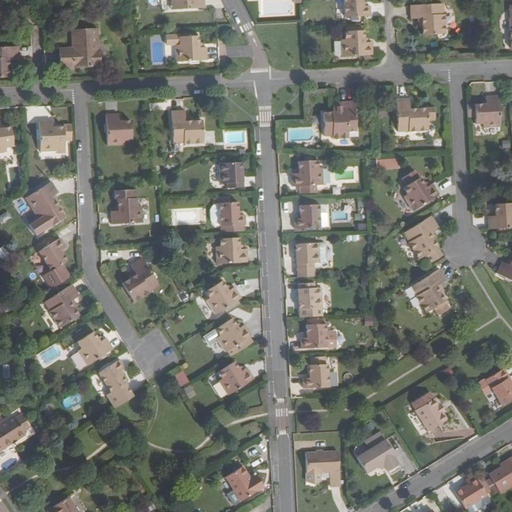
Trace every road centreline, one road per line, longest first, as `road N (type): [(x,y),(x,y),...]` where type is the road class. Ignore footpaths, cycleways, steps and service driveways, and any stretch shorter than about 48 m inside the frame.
road 1 (residential): [(285,511),(263,81)]
road 2 (residential): [(80,91),(87,271),(137,350)]
road 3 (residential): [(263,81),(80,91)]
road 4 (residential): [(463,247),(453,70)]
road 5 (residential): [(373,511),(511,426)]
road 6 (residential): [(389,74),(263,81)]
